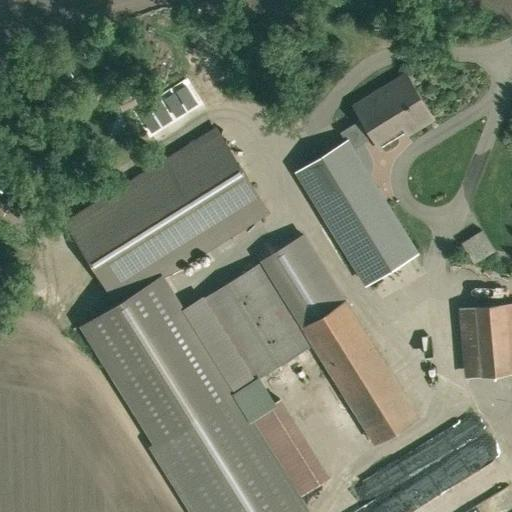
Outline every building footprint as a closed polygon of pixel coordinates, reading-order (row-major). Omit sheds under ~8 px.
[(347,143),(353,150),(373,136),(380,148),(432,116),(408,77),(356,108),(362,119),(341,132),(347,143)] [(266,196),(218,120),(71,212),(119,288),(266,196)] [(347,143),(302,171),(369,280),(415,252),(353,150),(347,143)] [(470,264),(493,251),(481,229),(458,241),(470,264)] [(266,248),(202,290),(256,371),(315,333),(303,313),(307,310),(266,248)] [(258,405),(174,269),(88,323),(156,432),(152,435),(200,511),(285,511),(314,494),(307,482),(258,405)] [(511,294),(474,298),(480,365),(511,362),(511,294)] [(326,299),(303,313),(315,333),(374,430),(398,416),(326,299)] [(281,377),(297,368),(291,358),(275,367),(281,377)] [(284,389),(258,405),(307,482),(333,466),(284,389)] [(350,511),(479,511),(477,507),(511,487),(511,475),(489,435),(350,511)]
